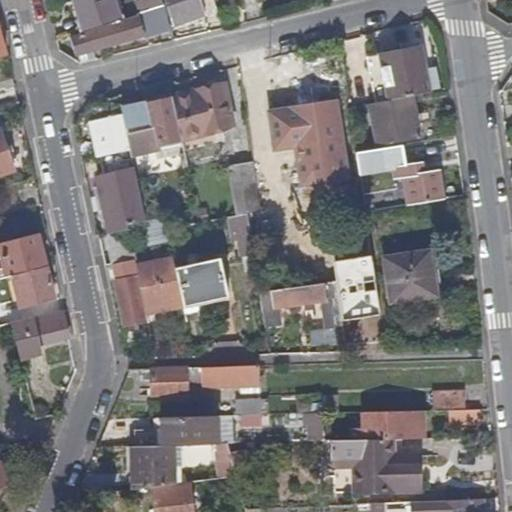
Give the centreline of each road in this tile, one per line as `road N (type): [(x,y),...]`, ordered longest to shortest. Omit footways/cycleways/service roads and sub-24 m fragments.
road 1 (residential): [(45,511),(99,364),(44,93)]
road 2 (residential): [(44,93),(419,0)]
road 3 (residential): [(470,56),(511,419)]
